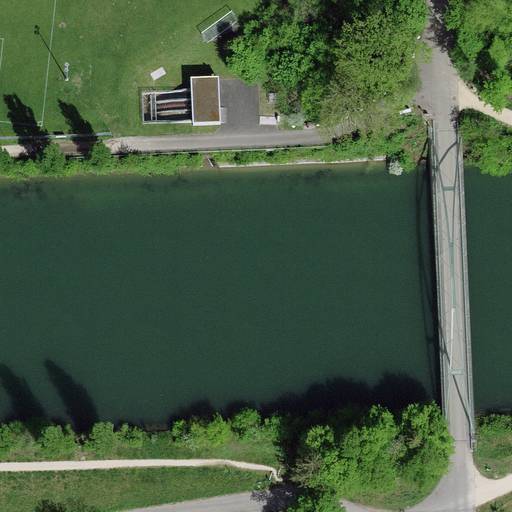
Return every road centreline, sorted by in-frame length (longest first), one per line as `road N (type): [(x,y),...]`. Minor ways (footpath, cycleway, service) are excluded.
road 1 (track): [(0,149),(327,132),(439,102)]
road 2 (residential): [(457,511),(439,102)]
